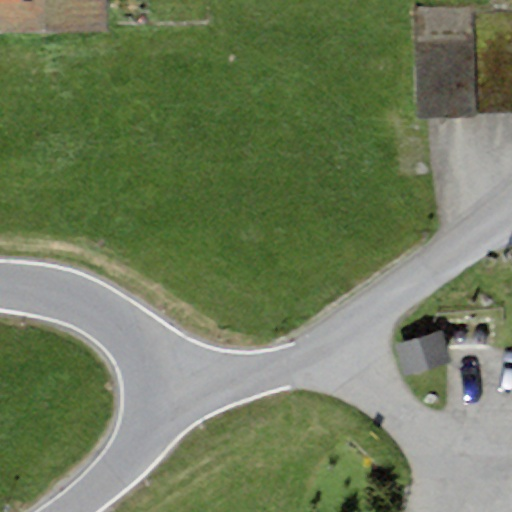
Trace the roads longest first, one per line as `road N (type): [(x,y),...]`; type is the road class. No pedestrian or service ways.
road 1 (residential): [(185,404),(299,353),(511,204)]
road 2 (unclassified): [(185,404),(131,337),(81,305),(0,287)]
road 3 (residential): [(67,511),(185,404)]
